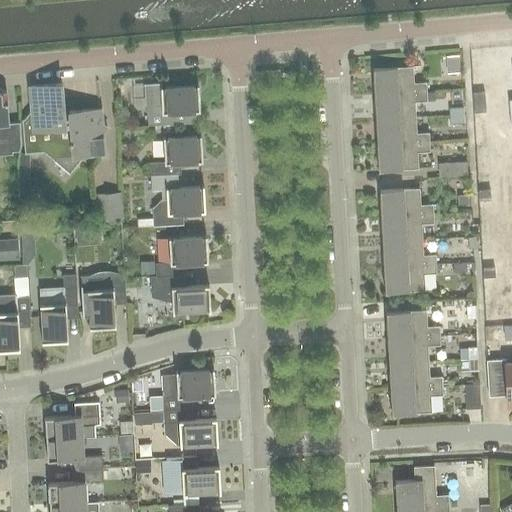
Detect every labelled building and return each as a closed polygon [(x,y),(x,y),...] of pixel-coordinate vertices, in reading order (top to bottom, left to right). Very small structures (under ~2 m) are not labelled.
[(449,56),(449,73),(460,72),(460,56),(449,56)] [(413,66),(373,69),(375,94),(427,91),(427,82),(414,83),(413,66)] [(71,161),(67,117),(65,117),(62,83),(30,86),(32,109),(25,119),(23,119),(25,152),(50,151),(67,165),(71,161)] [(200,111),(198,85),(161,87),(161,83),(146,83),(148,126),(178,124),(178,112),(200,111)] [(9,123),(7,91),(4,91),(0,88),(0,152),(22,151),(20,123),(20,122),(9,123)] [(428,101),(427,91),(375,94),(376,120),(416,117),(415,102),(428,101)] [(472,93),(473,103),(485,102),(485,92),(472,93)] [(486,111),(485,102),(473,103),(474,112),(486,111)] [(464,115),(464,107),(449,108),(450,116),(464,115)] [(103,132),(107,128),(102,123),(101,109),(69,111),(69,117),(67,117),(71,161),(67,165),(72,170),(85,155),(105,153),(103,132)] [(465,123),(464,115),(450,116),(450,124),(465,123)] [(417,133),(416,117),(376,120),(377,145),(430,142),(429,133),(417,133)] [(165,162),(150,163),(151,176),(177,174),(181,174),(181,162),(203,161),(201,135),(164,137),(165,162)] [(430,152),(430,142),(377,145),(379,171),(419,168),(418,152),(430,152)] [(468,175),(467,162),(439,163),(439,176),(468,175)] [(177,174),(151,176),(152,190),(167,190),(167,199),(162,200),(154,207),(153,207),(153,219),(153,226),(174,225),(184,224),(183,212),(205,211),(204,185),(177,187),(177,174)] [(380,191),(381,216),(434,213),(433,204),(421,205),(420,188),(380,191)] [(491,199),(490,189),(478,190),(479,200),(491,199)] [(123,220),(121,192),(92,194),(95,222),(123,220)] [(459,207),(469,207),(469,197),(459,197),(459,207)] [(423,239),(422,225),(422,224),(434,223),(434,213),(381,216),(383,241),(423,239)] [(138,218),(138,227),(153,226),(153,219),(153,217),(138,218)] [(87,225),(89,242),(100,241),(99,224),(87,225)] [(169,238),(169,239),(170,262),(156,263),(156,276),(187,274),(186,263),(208,262),(207,236),(169,238)] [(479,250),(479,238),(469,238),(469,250),(479,250)] [(0,260),(20,260),(18,239),(0,239),(0,260)] [(423,255),(423,239),(383,241),(384,267),(436,264),(436,254),(423,255)] [(154,262),(142,262),(142,275),(154,275),(154,262)] [(437,273),(436,264),(384,267),(385,292),(425,290),(424,274),(437,273)] [(454,265),(455,273),(467,272),(466,264),(454,265)] [(31,327),(29,297),(27,265),(14,266),(16,294),(0,294),(0,350),(20,350),(19,327),(31,327)] [(482,268),(482,278),(495,277),(494,267),(482,268)] [(127,303),(125,273),(111,274),(111,275),(112,275),(112,280),(104,280),(100,278),(94,276),(90,276),(81,276),(81,285),(83,315),(84,315),(84,311),(90,311),(91,326),(90,327),(90,328),(116,326),(115,304),(127,303)] [(187,286),(187,274),(156,276),(151,276),(152,297),(168,301),(173,301),(173,313),(211,311),(209,285),(187,286)] [(42,342),(68,341),(67,319),(79,318),(76,275),(63,275),(64,288),(39,289),(42,342)] [(476,318),(475,306),(467,306),(468,318),(476,318)] [(386,312),(388,338),(440,335),(440,326),(427,326),(426,310),(386,312)] [(441,345),(440,335),(388,338),(389,363),(429,361),(428,345),(441,345)] [(478,359),(478,347),(469,348),(470,359),(478,359)] [(471,371),(470,359),(461,359),(462,371),(471,371)] [(479,370),(478,359),(470,359),(471,371),(479,370)] [(511,406),(511,362),(506,363),(506,359),(487,360),(489,396),(507,395),(508,407),(511,406)] [(430,377),(429,361),(389,363),(391,389),(443,386),(442,376),(430,377)] [(214,369),(176,371),(176,373),(162,374),(163,397),(164,410),(194,408),(193,396),(215,395),(214,369)] [(467,409),(481,408),(479,384),(465,385),(467,409)] [(443,395),(443,386),(391,389),(392,414),(432,412),(431,396),(443,395)] [(129,403),(128,390),(118,391),(119,404),(129,403)] [(163,397),(151,398),(152,410),(164,410),(163,397)] [(101,424),(100,415),(99,402),(75,404),(75,416),(45,417),(46,439),(83,437),(82,425),(101,424)] [(218,444),(217,418),(195,420),(194,408),(164,410),(152,410),(151,410),(152,422),(164,421),(165,434),(178,445),(181,445),(181,446),(218,444)] [(140,411),(135,411),(135,424),(152,423),(152,422),(151,410),(140,411)] [(84,457),(83,437),(46,439),(48,460),(77,458),(78,470),(103,469),(103,456),(84,457)] [(183,495),(218,494),(219,463),(195,464),(197,455),(165,458),(166,494),(183,493),(183,495)] [(138,473),(151,473),(150,460),(138,461),(138,473)] [(395,481),(397,507),(397,511),(449,511),(449,494),(436,495),(435,466),(414,467),(415,480),(395,481)] [(85,483),(104,482),(103,469),(78,470),(79,482),(49,483),(50,505),(86,503),(86,502),(85,483)] [(98,511),(98,502),(86,502),(86,503),(50,505),(50,511),(98,511)] [(511,511),(511,503),(501,510),(502,511),(511,511)]
